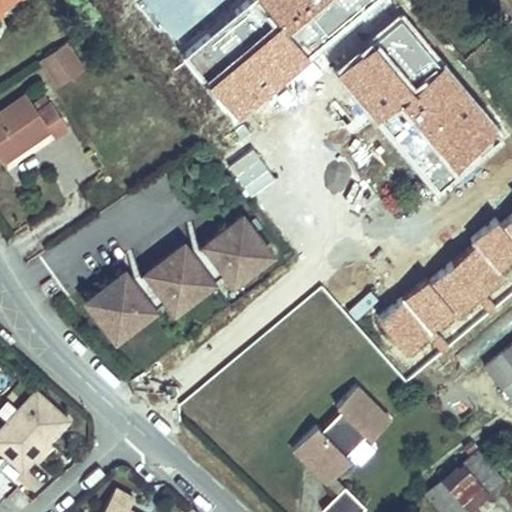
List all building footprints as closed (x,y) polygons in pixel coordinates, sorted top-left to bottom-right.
[(57,83),(82,66),(64,41),(39,58),(57,83)] [(25,96),(0,113),(0,158),(2,161),(49,128),(54,135),(67,126),(51,102),(37,112),(25,96)] [(466,240),(475,235),(459,207),(450,213),(466,240)] [(105,328),(116,319),(125,330),(164,299),(174,292),(182,303),(222,272),(232,264),(240,274),(268,253),(239,214),(202,243),(207,249),(201,253),(197,247),(190,249),(187,251),(180,242),(143,271),(148,277),(143,281),(138,275),(131,277),(129,279),(122,271),(99,289),(102,293),(98,296),(95,292),(84,300),(105,328)] [(201,253),(207,249),(202,243),(197,247),(201,253)] [(230,282),(240,274),(232,264),(222,272),(230,282)] [(148,277),(143,271),(138,275),(143,281),(148,277)] [(172,310),(182,303),(174,292),(164,299),(172,310)] [(113,338),(125,330),(116,319),(105,328),(113,338)] [(511,401),(511,339),(482,364),(511,401)] [(355,384),(335,405),(339,409),(364,434),(369,438),(389,418),(355,384)] [(0,450),(19,468),(31,454),(46,438),(65,417),(33,388),(0,424),(0,450)] [(364,434),(339,409),(320,429),(345,453),(364,434)] [(315,424),(292,448),(305,461),(308,457),(317,465),(313,469),(326,482),(333,475),(349,458),(345,453),(320,429),(315,424)] [(51,442),(46,438),(31,454),(36,459),(51,442)] [(501,478),(475,448),(459,461),(485,492),(501,478)] [(440,478),(466,508),(485,492),(459,461),(440,478)] [(333,475),(326,482),(337,492),(344,485),(333,475)] [(424,491),(441,511),(461,511),(466,508),(440,478),(424,491)] [(324,511),(358,511),(365,506),(344,485),(337,492),(321,508),(324,511)] [(131,511),(126,509),(132,499),(114,488),(100,511),(131,511)] [(441,511),(424,491),(417,498),(428,511),(441,511)]
